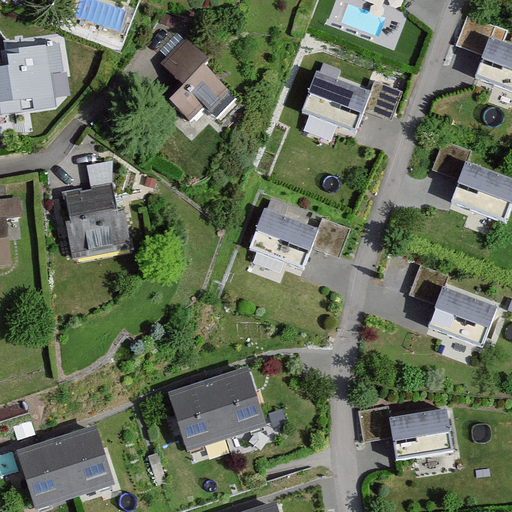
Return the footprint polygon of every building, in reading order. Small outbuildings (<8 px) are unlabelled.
[(485,58),(493,38),(497,28),(469,17),(457,47),(485,58)] [(485,58),(476,82),(511,95),(511,45),(493,38),(485,58)] [(152,101),(186,137),(229,97),(176,41),(151,65),(169,85),(152,101)] [(0,113),(45,107),(35,45),(2,50),(3,57),(0,57),(0,113)] [(314,72),(297,116),(354,138),(364,113),(371,94),(314,72)] [(371,94),(364,113),(391,124),(402,95),(375,85),(371,94)] [(460,181),(467,164),(471,153),(446,143),(434,171),(460,181)] [(460,181),(450,205),(507,228),(511,215),(511,181),(467,164),(460,181)] [(48,195),(61,262),(118,251),(104,184),(48,195)] [(0,215),(17,214),(15,192),(0,193),(0,215)] [(262,208),(245,252),(303,273),(311,251),(319,229),(262,208)] [(323,221),(319,229),(311,251),(339,262),(351,231),(323,221)] [(411,297),(438,307),(444,290),(448,278),(421,268),(411,297)] [(438,307),(429,331),(484,350),(498,309),(444,290),(438,307)] [(258,426),(238,370),(171,393),(191,449),(258,426)] [(392,435),(390,420),(388,409),(361,413),(364,439),(392,435)] [(392,435),(396,461),(453,453),(447,412),(390,420),(392,435)] [(107,486),(87,429),(21,452),(41,509),(107,486)]
